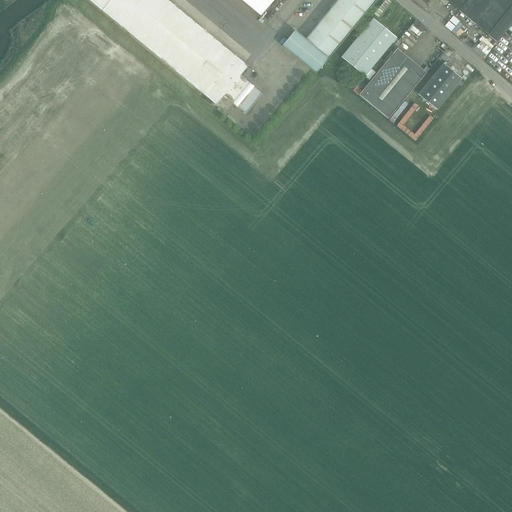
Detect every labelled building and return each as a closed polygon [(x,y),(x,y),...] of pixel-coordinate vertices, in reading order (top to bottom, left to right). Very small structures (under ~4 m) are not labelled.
[(88,0),(216,106),(224,96),(233,104),(249,84),(241,76),(248,67),(167,0),(88,0)] [(238,0),(260,18),(275,0),(238,0)] [(295,31),(287,41),(282,47),(316,74),(329,58),(377,0),(338,0),(305,40),(295,31)] [(511,0),(442,0),(496,44),(511,24),(511,0)] [(446,25),(445,27),(451,32),(453,30),(459,22),(453,16),(446,25)] [(373,20),(341,58),(364,78),(396,39),(373,20)] [(396,50),(358,96),(387,120),(425,74),(396,50)] [(442,65),(417,96),(435,112),(461,81),(442,65)] [(249,84),(233,104),(246,114),(262,94),(249,84)]
